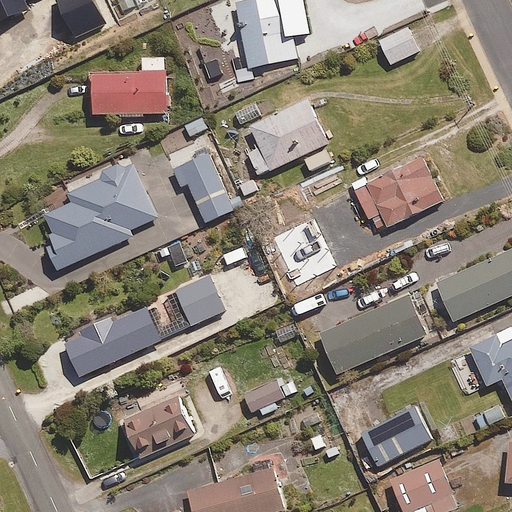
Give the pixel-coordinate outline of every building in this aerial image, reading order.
[(311,32),(304,0),(239,0),(237,0),(250,67),(298,58),(294,36),(311,32)] [(421,50),(410,27),(382,40),(393,64),(421,50)] [(122,113),(122,116),(146,116),(146,112),(170,111),(167,56),(144,57),(145,70),(92,71),(93,114),(122,113)] [(225,75),(217,58),(203,64),(211,81),(225,75)] [(333,141),(312,98),(253,126),(262,146),(250,152),(261,175),(333,141)] [(236,112),(242,124),(262,115),(256,102),(236,112)] [(186,124),(191,136),(210,128),(204,116),(186,124)] [(231,198),(208,149),(194,155),(196,159),(175,169),(183,186),(190,183),(208,222),(244,205),(239,194),(231,198)] [(75,201),(47,214),(55,232),(51,234),(56,245),(50,247),(60,270),(136,235),(133,229),(158,217),(130,155),(91,173),(67,184),(75,201)] [(375,218),(379,227),(388,223),(389,226),(446,199),(425,155),(369,182),(366,176),(354,182),(372,219),(375,218)] [(311,213),(295,221),(299,229),(303,227),(308,236),(281,249),(289,266),(317,252),(325,269),(336,264),(325,242),(311,213)] [(511,295),(511,249),(439,282),(456,320),(511,295)] [(227,310),(212,275),(178,290),(193,324),(227,310)] [(428,335),(410,295),(323,334),(340,373),(428,335)] [(165,338),(150,305),(119,319),(116,312),(72,331),(75,338),(67,342),(82,375),(165,338)] [(511,306),(489,317),(498,337),(473,348),(489,385),(505,378),(511,393),(511,306)] [(299,391),(294,380),(281,386),(279,381),(246,396),(254,412),(299,391)] [(163,401),(158,389),(136,398),(141,412),(127,418),(142,456),(196,435),(179,394),(163,401)] [(508,416),(502,404),(477,417),(483,429),(508,416)] [(433,438),(418,408),(365,435),(380,465),(433,438)] [(447,511),(462,506),(441,459),(393,480),(407,511),(447,511)] [(275,511),(286,509),(275,468),(190,491),(195,511),(275,511)]
